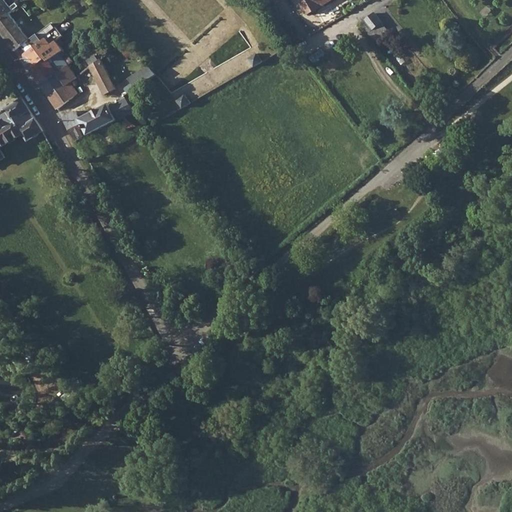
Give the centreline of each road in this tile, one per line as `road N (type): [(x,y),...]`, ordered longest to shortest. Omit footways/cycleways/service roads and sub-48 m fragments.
road 1 (unclassified): [(181,355),(230,300),(408,149)]
road 2 (unclassified): [(181,355),(63,149)]
road 3 (track): [(0,505),(65,470),(121,414)]
road 4 (unclassified): [(511,49),(408,149)]
